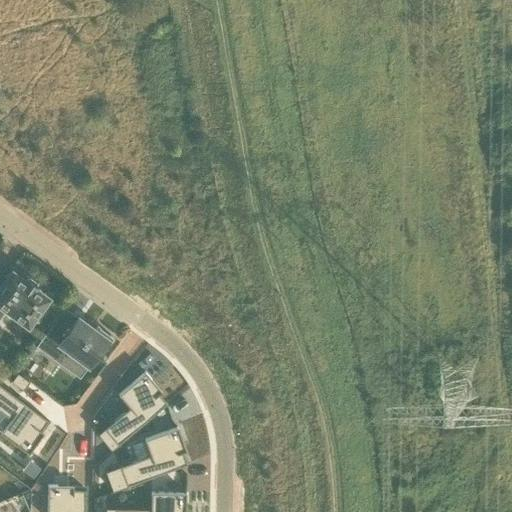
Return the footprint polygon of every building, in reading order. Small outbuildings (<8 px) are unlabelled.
[(0,314),(5,308),(28,326),(34,318),(37,320),(47,307),(43,305),(49,297),(37,287),(38,286),(37,281),(30,276),(26,277),(24,278),(12,269),(6,277),(0,272),(0,314)] [(52,324),(36,345),(59,362),(68,349),(89,365),(99,352),(102,354),(114,338),(98,326),(95,329),(78,316),(65,333),(52,324)] [(12,380),(23,389),(29,381),(18,372),(12,380)] [(95,431),(108,448),(168,402),(145,373),(118,394),(127,406),(95,431)] [(0,384),(0,409),(10,417),(0,431),(29,452),(52,421),(0,384)] [(106,471),(113,490),(188,460),(175,426),(141,439),(148,455),(106,471)] [(0,487),(6,500),(29,490),(20,470),(0,478),(0,487)] [(84,511),(85,486),(47,485),(47,511),(84,511)] [(111,507),(111,511),(187,511),(187,490),(152,490),(152,507),(111,507)]
